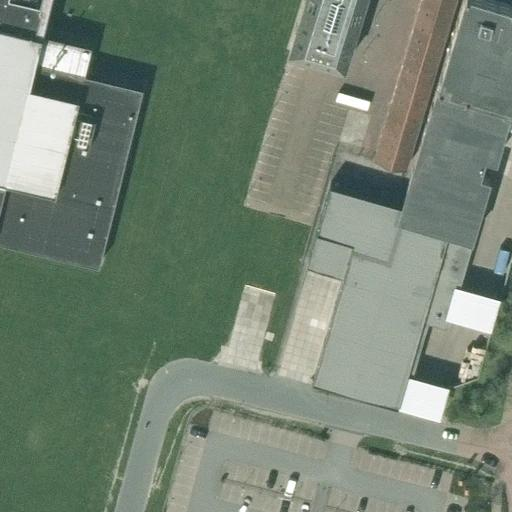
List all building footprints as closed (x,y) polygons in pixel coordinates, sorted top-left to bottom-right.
[(0,0),(0,238),(100,263),(144,85),(86,69),(93,43),(83,41),(43,31),(47,14),(50,0),(0,0)] [(353,43),(360,22),(361,17),(366,2),(366,0),(304,0),(299,17),(296,25),(290,47),(347,64),(353,43)] [(511,0),(464,0),(404,203),(331,182),(309,259),(345,270),(313,379),(400,404),(409,370),(413,371),(429,318),(448,324),(491,177),(480,174),(486,154),(497,157),(511,106),(511,0)] [(407,167),(425,106),(442,45),(455,0),(422,0),(417,17),(394,97),(376,158),(407,167)] [(327,511),(422,511),(423,508),(336,488),(334,496),(331,495),(327,511)]
